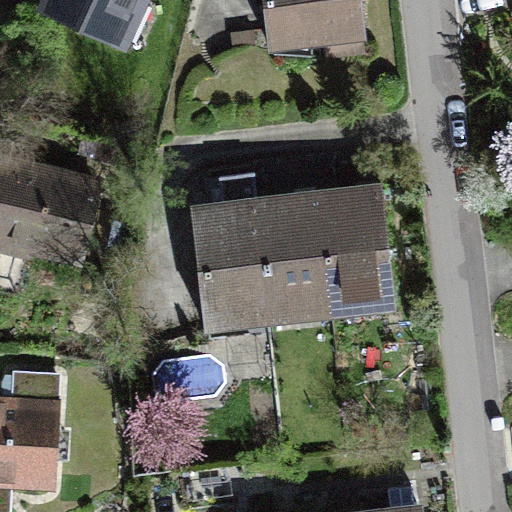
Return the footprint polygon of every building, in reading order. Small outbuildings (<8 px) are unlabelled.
[(149,0),(44,0),(40,10),(129,47),(149,0)] [(367,0),(266,0),(270,54),(371,46),(367,0)] [(111,181),(0,153),(0,250),(89,272),(111,181)] [(384,188),(320,193),(330,316),(395,310),(384,188)] [(320,193),(256,199),(267,321),(330,316),(320,193)] [(206,327),(267,321),(256,199),(195,204),(206,327)] [(0,511),(6,511),(8,484),(59,485),(61,440),(7,438),(8,401),(0,401),(0,511)]
